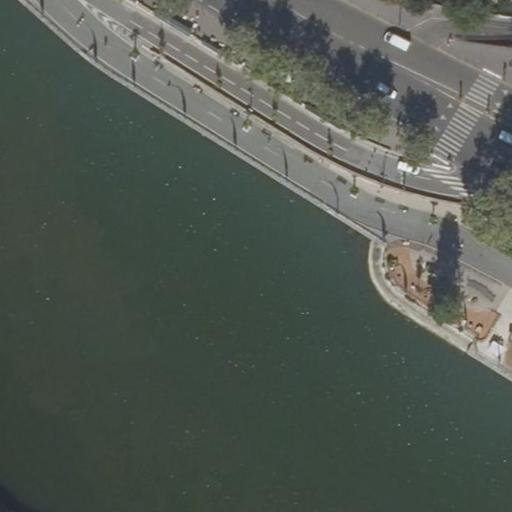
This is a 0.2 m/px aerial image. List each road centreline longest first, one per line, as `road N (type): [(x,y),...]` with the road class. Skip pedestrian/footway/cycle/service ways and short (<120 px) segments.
road 1 (primary): [(384,59),(444,130),(511,176)]
road 2 (primary): [(511,103),(384,59)]
